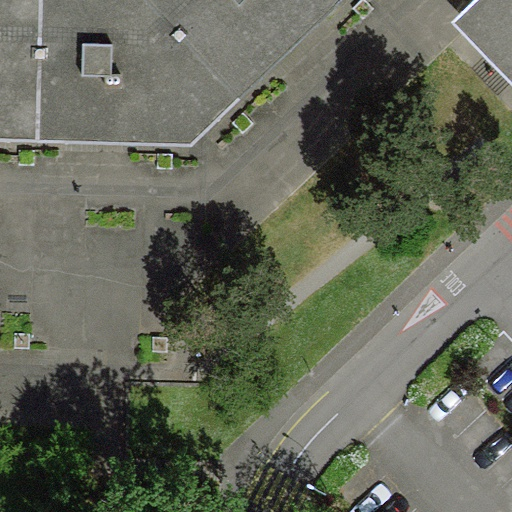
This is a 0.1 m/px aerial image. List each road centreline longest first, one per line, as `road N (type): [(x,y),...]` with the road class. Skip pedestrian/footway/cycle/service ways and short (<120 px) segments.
road 1 (residential): [(0,194),(183,191),(218,183),(249,165),(414,0)]
road 2 (residential): [(511,261),(369,380),(274,492),(268,511)]
